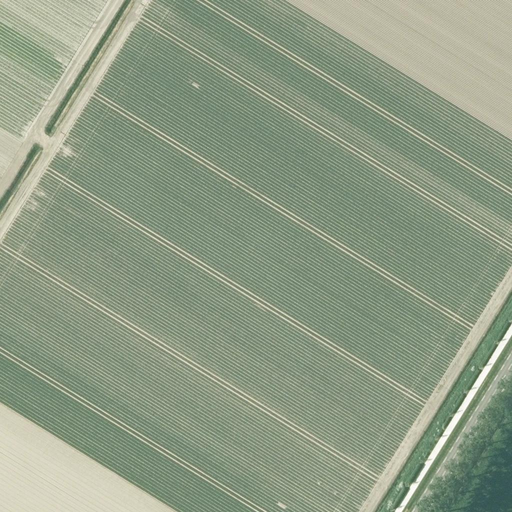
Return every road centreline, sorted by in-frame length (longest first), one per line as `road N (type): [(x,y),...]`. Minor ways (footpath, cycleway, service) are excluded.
road 1 (track): [(368,511),(511,283)]
road 2 (secondary): [(420,511),(511,364)]
